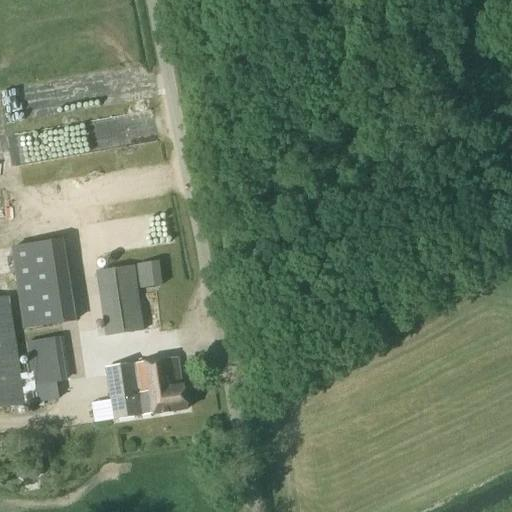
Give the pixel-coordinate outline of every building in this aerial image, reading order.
[(54,34),(27,39),(29,51),(56,46),(54,34)] [(102,160),(166,158),(166,137),(101,139),(102,160)] [(87,142),(32,145),(34,170),(88,167),(87,142)] [(59,241),(46,243),(10,249),(23,330),(72,323),(59,241)] [(132,268),(97,274),(106,337),(141,332),(132,268)] [(59,401),(56,383),(61,382),(55,338),(26,343),(30,373),(20,375),(8,298),(0,299),(0,409),(24,406),(59,401)] [(182,388),(181,389),(177,358),(107,367),(114,421),(142,417),(142,416),(185,410),(182,388)]
